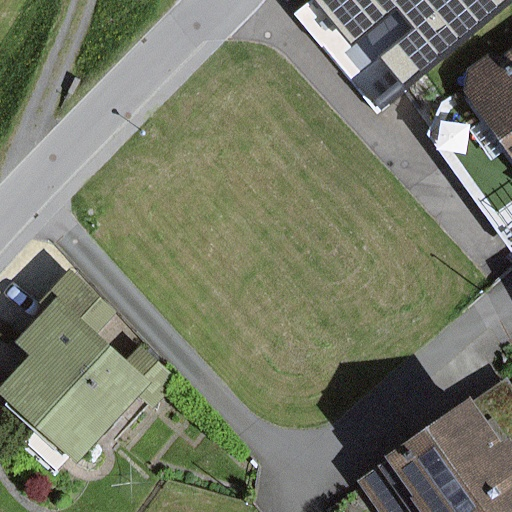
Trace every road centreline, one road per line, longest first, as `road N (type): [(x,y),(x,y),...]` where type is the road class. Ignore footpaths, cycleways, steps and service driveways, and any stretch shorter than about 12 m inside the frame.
road 1 (residential): [(37,197),(316,475),(511,353)]
road 2 (residential): [(224,0),(37,197)]
road 3 (track): [(37,197),(51,96),(83,0)]
